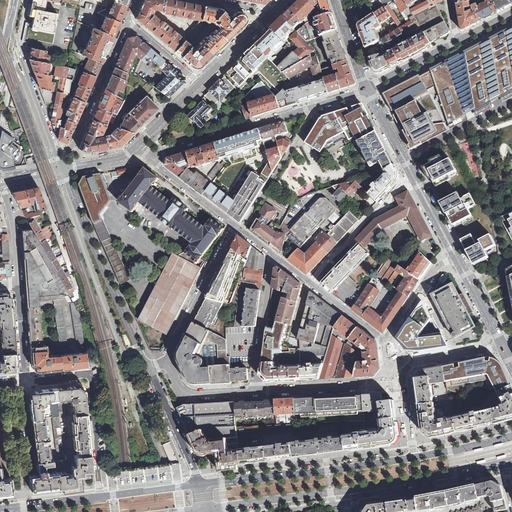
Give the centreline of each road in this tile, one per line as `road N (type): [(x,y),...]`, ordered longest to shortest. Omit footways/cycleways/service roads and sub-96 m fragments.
road 1 (residential): [(271,252),(385,340),(437,267),(455,256)]
road 2 (unclassified): [(148,368),(60,168)]
road 3 (primary): [(413,457),(200,485)]
road 4 (residential): [(365,88),(455,256)]
road 5 (residential): [(100,497),(89,374),(24,382)]
road 6 (residential): [(314,106),(149,156)]
road 7 (residential): [(128,21),(74,141),(53,150)]
road 8 (primary): [(353,489),(502,463)]
road 9 (residential): [(235,226),(166,360)]
road 10 (residential): [(253,391),(403,383)]
road 11 (primary): [(207,509),(353,489)]
road 12 (residential): [(240,229),(314,106)]
road 13 (residential): [(253,391),(271,252)]
road 14 (unclassified): [(53,150),(9,21)]
road 15 (unclassified): [(200,485),(148,368)]
